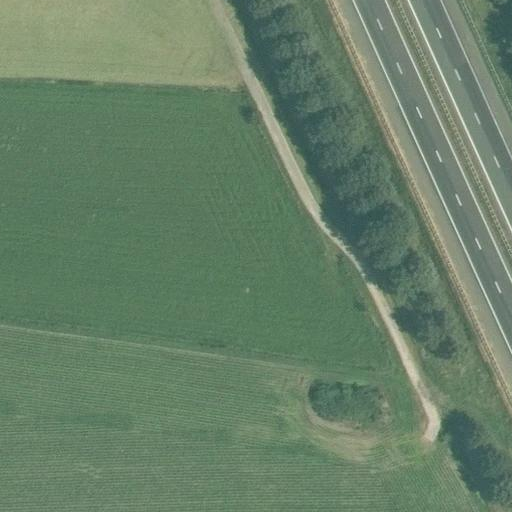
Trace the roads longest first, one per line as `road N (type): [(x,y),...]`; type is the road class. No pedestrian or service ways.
road 1 (unclassified): [(427,413),(364,277),(323,226),(217,0)]
road 2 (motorway): [(367,0),(511,320)]
road 3 (motorway): [(511,196),(424,0)]
